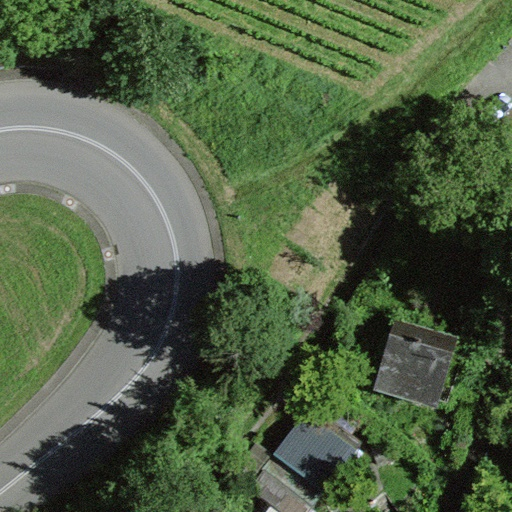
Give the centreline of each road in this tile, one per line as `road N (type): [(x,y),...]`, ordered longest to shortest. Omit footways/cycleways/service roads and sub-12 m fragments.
road 1 (track): [(511,51),(449,103),(216,470),(173,511)]
road 2 (unclassified): [(0,490),(126,371),(160,306),(162,269),(123,175),(73,142),(0,130)]
